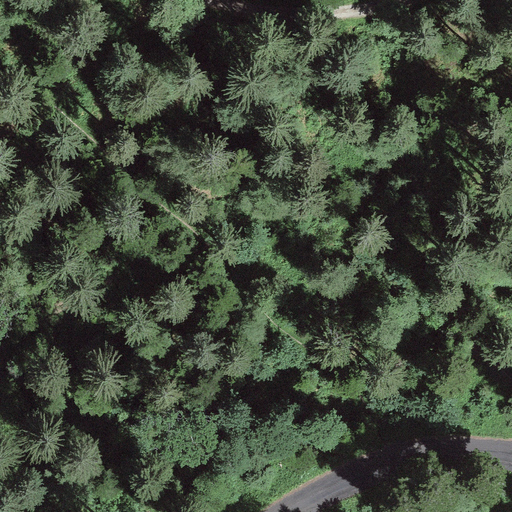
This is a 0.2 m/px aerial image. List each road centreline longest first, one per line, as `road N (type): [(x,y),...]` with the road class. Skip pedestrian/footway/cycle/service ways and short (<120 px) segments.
road 1 (unclassified): [(511,458),(438,453),(371,470),(294,511)]
road 2 (track): [(424,0),(299,19),(230,0)]
